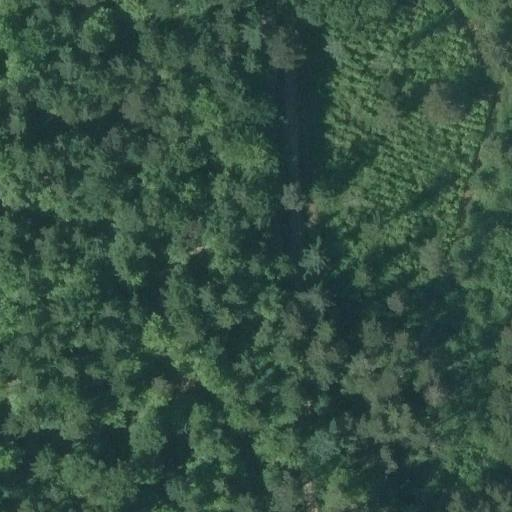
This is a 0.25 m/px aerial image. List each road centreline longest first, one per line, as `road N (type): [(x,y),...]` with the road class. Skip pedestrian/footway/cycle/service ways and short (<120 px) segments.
road 1 (track): [(293,0),(299,266),(318,511)]
road 2 (track): [(313,457),(0,437)]
